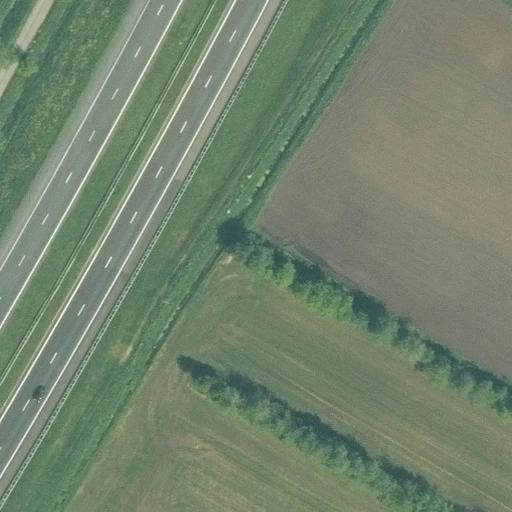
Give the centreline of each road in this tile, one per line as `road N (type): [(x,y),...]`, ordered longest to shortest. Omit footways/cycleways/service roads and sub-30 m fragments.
road 1 (motorway): [(0,444),(249,0)]
road 2 (motorway): [(161,0),(0,293)]
